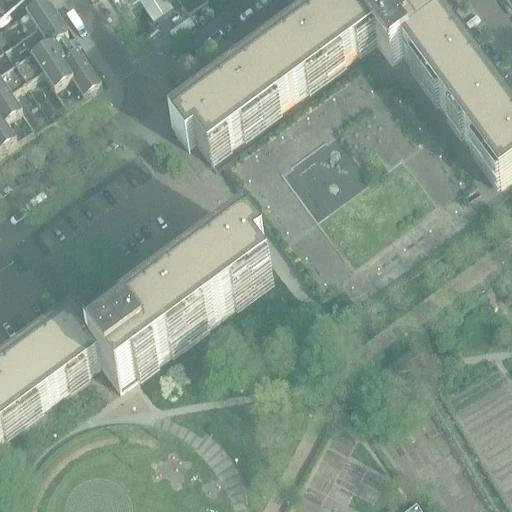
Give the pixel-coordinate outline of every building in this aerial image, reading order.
[(216,163),(357,59),(358,58),(357,56),(373,44),(391,69),(393,68),(393,67),(403,60),(501,193),(511,184),(511,118),(434,13),(424,0),(359,0),(331,21),(327,16),(197,111),(201,117),(174,136),(189,155),(189,154),(188,153),(196,147),(210,167),(216,163)] [(76,60),(73,56),(81,50),(76,42),(68,48),(65,44),(69,42),(45,7),(26,19),(38,36),(6,58),(17,76),(28,93),(44,83),(67,117),(103,93),(79,58),(76,60)] [(0,160),(35,138),(12,104),(28,93),(17,76),(6,58),(0,61),(0,160)] [(477,190),(405,91),(399,84),(386,94),(365,65),(222,171),(247,204),(326,312),(339,303),(353,323),(484,227),(479,219),(491,210),(481,196),(468,205),(465,200),(477,190)] [(120,397),(271,286),(272,286),(257,266),(265,260),(266,262),(267,261),(253,242),(252,242),(249,237),(126,327),(107,301),(86,317),(90,322),(75,333),(69,324),(66,326),(69,329),(100,372),(101,371),(120,397)] [(0,445),(64,399),(100,372),(69,329),(0,379),(0,445)]
